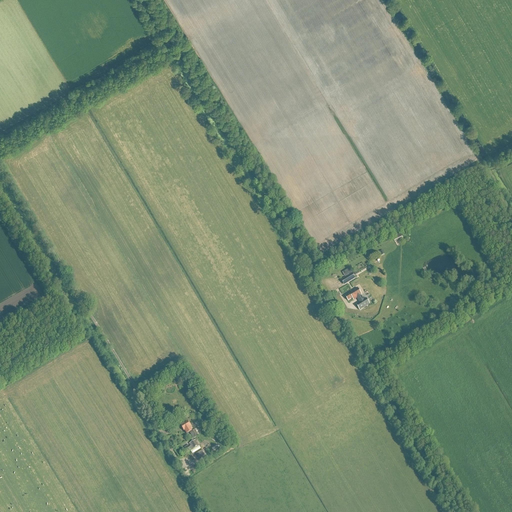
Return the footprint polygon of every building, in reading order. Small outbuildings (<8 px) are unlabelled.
[(355,278),(352,274),(341,281),(344,285),(355,278)] [(356,305),(360,311),(369,305),(366,299),(364,300),(361,296),(362,296),(357,289),(345,297),(348,302),(352,299),(353,301),(357,299),(359,303),(356,305)] [(187,422),(180,426),(184,433),(185,432),(187,435),(192,432),(190,429),(191,428),(187,422)] [(190,433),(193,440),(198,437),(197,435),(200,434),(196,427),(192,430),(193,432),(190,433)] [(188,445),(188,446),(183,449),(184,450),(181,452),(184,456),(190,452),(192,455),(201,450),(201,449),(201,448),(200,447),(199,446),(195,441),(188,445)]
